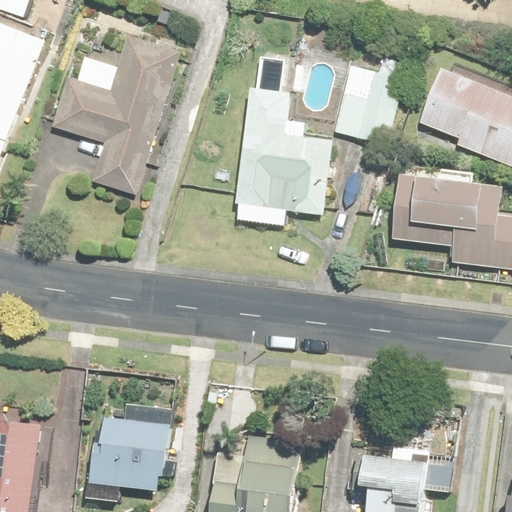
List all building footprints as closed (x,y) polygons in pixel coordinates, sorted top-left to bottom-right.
[(0,169),(56,46),(0,20),(0,169)] [(85,82),(72,78),(54,130),(106,148),(94,181),(137,196),(185,54),(136,37),(125,68),(93,57),(85,82)] [(306,124),(291,122),(294,94),(283,93),(287,59),(265,57),(261,89),(254,88),(239,221),(287,227),(288,212),(327,216),(335,142),(305,138),(306,124)] [(445,70),(422,123),(462,140),(460,145),(511,166),(511,86),(457,64),(453,74),(445,70)] [(406,78),(355,66),(339,134),(390,146),(406,78)] [(456,264),(511,267),(511,218),(503,218),(505,187),(476,185),(477,175),(446,172),(446,183),(402,180),(398,242),(457,246),(456,264)] [(102,455),(93,454),(90,486),(165,494),(170,452),(181,453),(185,417),(107,408),(102,455)] [(36,511),(49,427),(0,419),(0,511),(36,511)] [(432,511),(433,501),(427,501),(430,453),(395,451),(395,460),(368,458),(366,487),(373,488),(371,511),(432,511)] [(296,511),(300,463),(219,458),(215,511),(296,511)]
